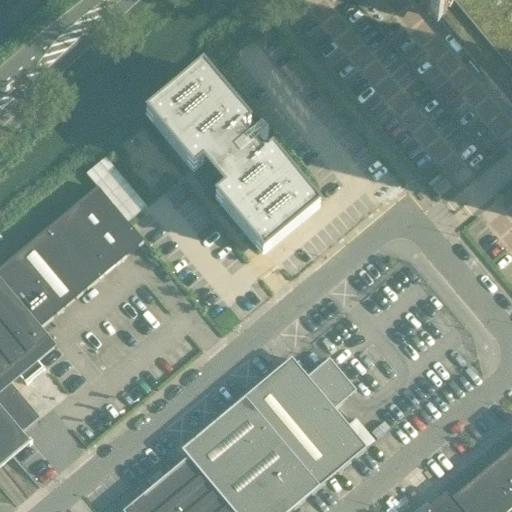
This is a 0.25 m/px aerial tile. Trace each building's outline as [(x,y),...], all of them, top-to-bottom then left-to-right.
[(511,0),(412,0),(427,17),(428,17),(436,27),(440,20),(511,106),(511,0)] [(202,71),(145,119),(193,175),(206,164),(208,166),(226,188),(228,190),(215,201),(262,258),(319,211),(271,154),(261,162),(239,136),(249,128),(202,71)] [(444,181),(432,191),(439,199),(451,189),(444,181)] [(0,468),(1,468),(2,467),(13,458),(28,446),(29,447),(32,445),(29,442),(28,443),(22,435),(33,426),(40,420),(10,385),(19,378),(24,384),(24,385),(26,387),(31,383),(30,381),(41,372),(42,373),(44,371),(43,369),(42,369),(37,363),(54,349),(39,332),(143,245),(127,225),(97,189),(31,244),(0,270),(0,468)] [(292,511),(333,479),(366,451),(334,412),(345,402),(356,394),(329,362),(317,371),(307,380),(291,361),(181,453),(191,464),(146,502),(143,498),(133,507),(131,509),(129,511),(128,511),(292,511)] [(511,450),(451,502),(459,511),(511,511),(511,430),(510,432),(511,434),(511,450)] [(426,511),(459,511),(446,496),(426,511)]
